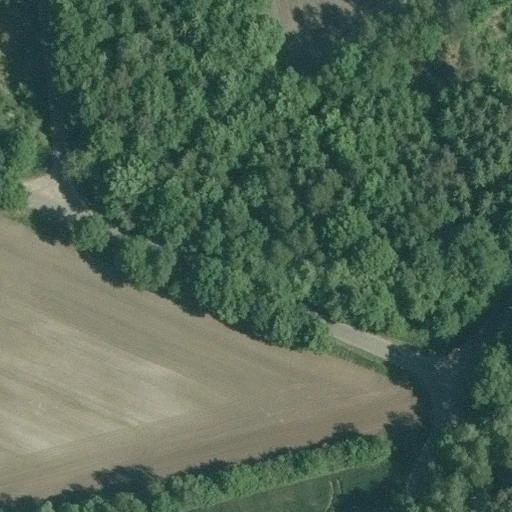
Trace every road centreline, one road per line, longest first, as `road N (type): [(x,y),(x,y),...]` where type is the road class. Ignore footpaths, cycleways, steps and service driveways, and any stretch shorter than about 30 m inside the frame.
road 1 (residential): [(0,171),(469,365)]
road 2 (residential): [(469,365),(404,511)]
road 3 (residential): [(469,365),(405,511)]
